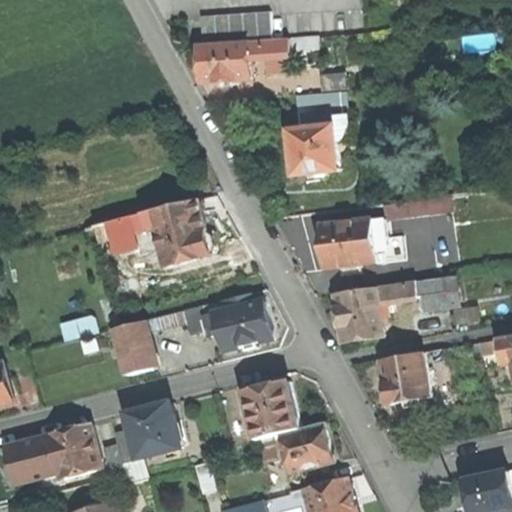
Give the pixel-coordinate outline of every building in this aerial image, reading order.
[(282,35),(243,38),(244,52),(283,49),(282,35)] [(243,38),(194,43),(196,62),(198,78),(246,74),(244,52),(243,38)] [(317,70),(319,87),(344,85),(343,67),(317,70)] [(293,90),(297,125),(333,120),(331,103),(306,106),(304,89),(293,90)] [(291,147),(294,170),(361,162),(357,131),(355,118),(364,117),(362,99),(331,103),(333,120),(297,125),(288,126),(291,147)] [(367,116),(364,117),(355,118),(357,131),(368,130),(367,116)] [(382,198),(384,213),(427,207),(425,191),(382,198)] [(88,230),(93,247),(159,228),(170,267),(217,253),(216,250),(220,246),(216,232),(209,230),(205,216),(200,198),(88,230)] [(371,213),(320,221),(323,245),(326,264),(378,256),(375,235),(387,233),(384,213),(371,215),(371,213)] [(452,269),(417,275),(419,290),(424,289),(426,302),(457,297),(452,269)] [(417,275),(392,279),(394,294),(419,290),(417,275)] [(392,279),(377,281),(379,296),(386,295),(394,294),(392,279)] [(377,281),(338,288),(342,310),(346,334),(385,328),(382,311),(388,309),(386,295),(379,296),(377,281)] [(231,308),(206,315),(209,326),(212,335),(225,331),(229,347),(253,340),(278,333),(268,297),(231,308)] [(228,299),(204,306),(206,315),(231,308),(228,299)] [(103,307),(109,326),(121,323),(115,304),(103,307)] [(195,330),(209,326),(206,315),(204,306),(189,310),(193,321),(195,330)] [(151,333),(193,321),(189,310),(148,322),(151,333)] [(73,339),(106,329),(101,312),(68,322),(73,339)] [(160,366),(151,333),(148,322),(118,330),(131,375),(160,366)] [(509,363),(511,362),(511,336),(484,342),(486,354),(506,350),(509,363)] [(427,351),(386,359),(391,381),(395,403),(436,395),(427,351)] [(8,369),(0,371),(0,413),(19,408),(8,369)] [(297,376),(251,389),(265,436),(279,432),(289,429),(310,423),(303,397),(297,376)] [(139,430),(147,457),(191,445),(179,403),(158,409),(135,415),(139,430)] [(332,417),(310,423),(289,429),(293,443),(300,468),(312,464),(314,471),(332,466),(330,459),(343,455),(338,439),(332,417)] [(112,470),(99,426),(76,432),(58,437),(63,453),(56,455),(59,467),(67,465),(71,481),(112,470)] [(293,443),(289,429),(279,432),(283,446),(293,443)] [(130,462),(147,457),(139,430),(122,435),(125,447),(130,462)] [(283,446),(279,432),(265,436),(272,460),(285,456),(283,446)] [(133,473),(130,462),(125,447),(111,451),(118,477),(133,473)] [(511,460),(472,471),(476,486),(480,503),(511,494),(511,460)] [(215,468),(202,472),(211,501),(224,497),(215,468)] [(309,496),(313,511),(358,511),(357,506),(351,483),(309,496)] [(302,511),(298,492),(231,509),(231,511),(302,511)] [(511,511),(511,494),(480,503),(482,511),(511,511)]
